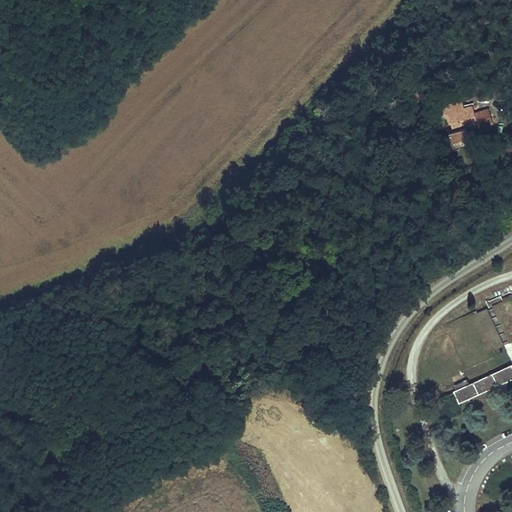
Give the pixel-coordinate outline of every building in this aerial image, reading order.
[(448,116),(453,131),(450,132),(453,141),(467,136),(464,128),(478,123),(479,127),(492,123),(487,109),(475,113),(473,107),(464,110),(459,112),(457,105),(442,110),(444,117),(448,116)] [(506,163),(511,159),(511,149),(502,155),(506,163)] [(511,285),(433,333),(443,369),(474,356),(471,350),(501,336),(504,343),(511,339),(511,285)] [(511,364),(459,388),(447,394),(450,401),(511,373),(511,364)] [(442,383),(447,394),(459,388),(455,377),(442,383)]
